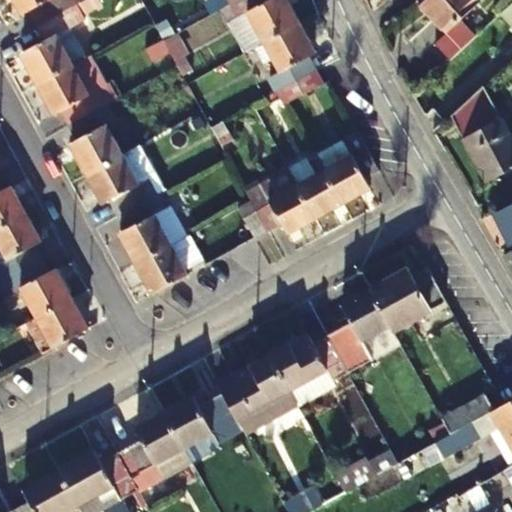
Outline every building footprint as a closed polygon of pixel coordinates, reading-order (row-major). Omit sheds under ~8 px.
[(14,0),(23,17),(28,15),(36,30),(78,8),(73,0),(14,0)] [(222,0),(229,11),(248,0),(222,0)] [(248,0),(229,11),(235,24),(247,17),(264,46),(299,27),(284,0),(248,0)] [(416,0),(445,31),(478,0),(416,0)] [(73,67),(84,62),(68,32),(86,23),(78,8),(36,30),(44,45),(23,57),(39,86),(73,67)] [(171,53),(182,75),(207,63),(199,47),(224,35),(214,13),(144,46),(152,62),(171,53)] [(299,27),(264,46),(281,77),(270,83),(278,96),(319,73),(312,59),(316,57),(299,27)] [(56,116),(62,113),(69,128),(107,107),(99,93),(90,98),(73,67),(39,86),(56,116)] [(284,109),(289,106),(326,86),(319,73),(278,96),(284,109)] [(486,181),(511,167),(511,134),(484,85),(450,116),(486,181)] [(77,142),(71,145),(88,176),(122,157),(105,127),(114,122),(107,107),(69,128),(77,142)] [(326,174),(342,206),(371,190),(367,182),(383,173),(361,133),(345,142),(354,158),(326,174)] [(104,206),(110,203),(118,219),(156,199),(147,183),(138,188),(122,157),(88,176),(104,206)] [(289,171),(316,221),(342,206),(326,174),(316,179),(307,161),(289,171)] [(252,204),(268,234),(282,226),(287,236),(316,221),(289,171),(247,195),(252,204)] [(0,230),(25,217),(11,191),(5,194),(0,184),(0,230)] [(126,234),(120,236),(137,267),(171,249),(154,218),(164,213),(156,199),(118,219),(126,234)] [(511,203),(495,212),(511,247),(511,203)] [(252,204),(239,210),(255,241),(268,234),(252,204)] [(0,251),(8,265),(0,269),(0,279),(3,285),(42,263),(35,250),(41,246),(25,217),(0,230),(0,251)] [(189,238),(171,249),(184,273),(202,263),(189,238)] [(153,297),(187,279),(184,273),(171,249),(137,267),(153,297)] [(511,251),(503,257),(511,272),(511,251)] [(10,298),(22,291),(38,321),(72,303),(56,273),(49,276),(42,263),(3,285),(10,298)] [(410,277),(406,270),(371,291),(388,323),(393,332),(444,304),(423,269),(410,277)] [(327,336),(347,373),(370,361),(359,340),(388,323),(371,291),(341,308),(350,323),(327,336)] [(43,358),(88,333),(72,303),(38,321),(26,328),(43,358)] [(359,340),(370,361),(400,345),(393,332),(388,323),(359,340)] [(269,358),(300,413),(353,384),(347,373),(327,336),(312,344),(308,336),(269,358)] [(300,413),(269,358),(217,387),(222,394),(245,436),(261,427),(264,433),(300,413)] [(198,407),(194,400),(166,415),(185,450),(196,468),(225,453),(222,448),(245,436),(222,394),(198,407)] [(448,431),(492,411),(485,394),(440,414),(448,431)] [(503,434),(493,440),(509,468),(511,465),(511,400),(508,403),(490,413),(503,434)] [(490,413),(471,423),(480,439),(484,445),(493,440),(503,434),(490,413)] [(142,441),(155,466),(185,450),(166,415),(136,432),(142,441)] [(439,461),(480,439),(471,423),(449,435),(420,451),(428,466),(439,461)] [(155,466),(142,441),(120,455),(140,493),(163,480),(155,466)] [(389,451),(337,480),(344,492),(396,464),(389,451)] [(420,451),(402,461),(414,483),(432,473),(428,466),(420,451)] [(61,474),(77,504),(93,496),(95,501),(117,489),(123,502),(140,493),(120,455),(102,465),(97,455),(61,474)] [(18,511),(63,511),(77,504),(61,474),(27,493),(32,504),(18,511)] [(312,489),(283,504),(286,511),(307,511),(321,505),(312,489)]
